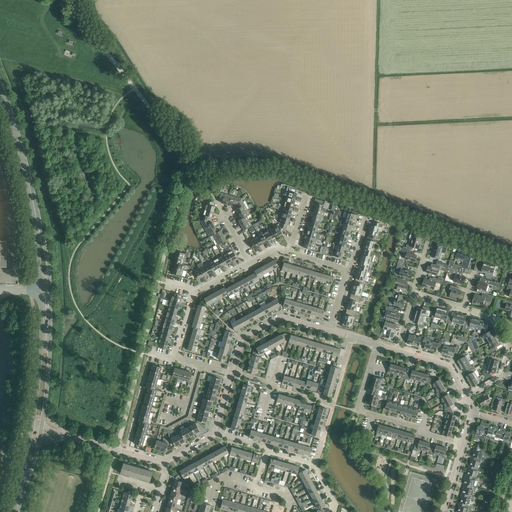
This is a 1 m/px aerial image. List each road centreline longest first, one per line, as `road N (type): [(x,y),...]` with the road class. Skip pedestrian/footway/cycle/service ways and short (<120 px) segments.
road 1 (unclassified): [(116,449),(185,162),(181,146),(81,21),(77,0)]
road 2 (residential): [(249,262),(190,298),(176,348),(179,358),(199,364)]
road 3 (secondary): [(38,231),(0,86)]
road 4 (secondary): [(40,291),(31,429)]
road 5 (secondary): [(41,427),(50,291)]
road 6 (residential): [(329,330),(276,319),(241,339),(231,373)]
